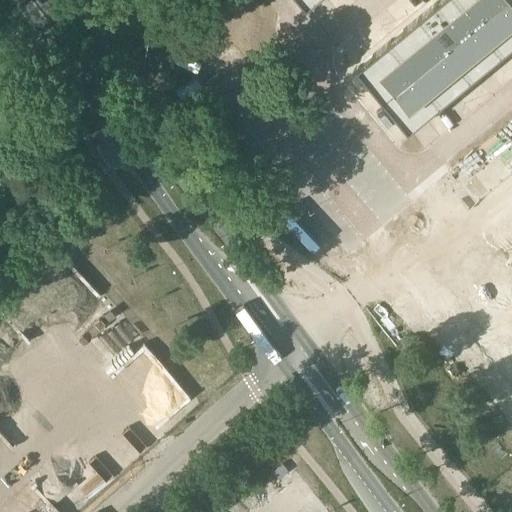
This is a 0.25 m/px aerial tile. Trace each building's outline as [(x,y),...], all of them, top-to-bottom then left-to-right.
[(459,0),(438,0),(436,2),(462,34),(477,21),(459,0)] [(485,0),(459,0),(477,21),(493,9),(485,0)] [(503,0),(493,9),(477,21),(503,53),(511,45),(511,1),(511,0),(503,0)] [(485,0),(493,9),(503,0),(485,0)] [(436,2),(420,15),(446,47),(462,34),(436,2)] [(420,15),(390,41),(415,72),(446,47),(420,15)] [(462,34),(446,47),(472,78),(503,53),(477,21),(462,34)] [(390,41),(358,66),(384,98),(415,72),(390,41)] [(446,47),(415,72),(441,103),(472,78),(446,47)] [(415,72),(384,98),(410,129),(441,103),(415,72)] [(511,236),(504,244),(511,253),(511,313),(480,340),(511,377),(511,236)]
